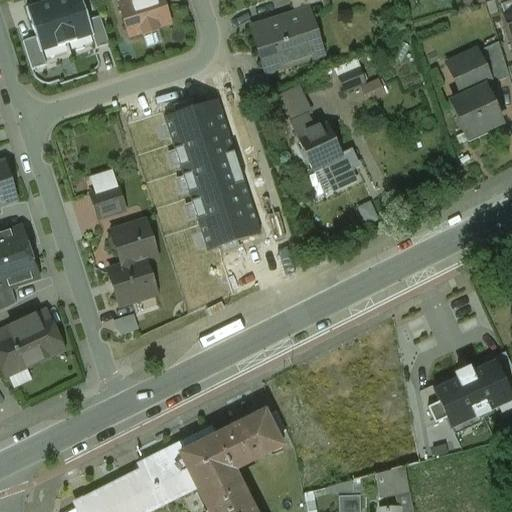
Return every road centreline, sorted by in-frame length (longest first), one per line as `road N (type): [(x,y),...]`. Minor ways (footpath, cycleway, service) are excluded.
road 1 (tertiary): [(511,212),(122,408)]
road 2 (residential): [(28,124),(122,408)]
road 3 (residential): [(28,124),(203,64),(211,42),(198,0)]
road 4 (tertiary): [(122,408),(0,467)]
